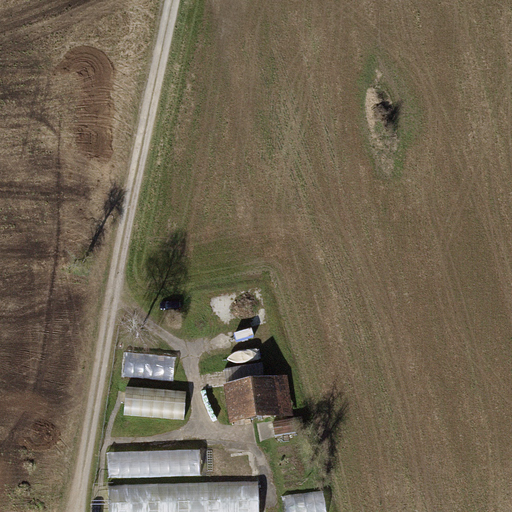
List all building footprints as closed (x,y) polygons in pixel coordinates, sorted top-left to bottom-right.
[(124,351),(122,378),(173,382),(175,355),(124,351)] [(235,384),(224,385),(228,422),(280,416),(276,382),(236,387),(235,384)] [(125,385),(122,412),(183,417),(185,390),(125,385)] [(295,421),(268,425),(270,438),(297,434),(295,421)] [(202,450),(111,452),(111,477),(202,476),(202,450)] [(110,487),(110,511),(258,511),(258,483),(110,487)]
